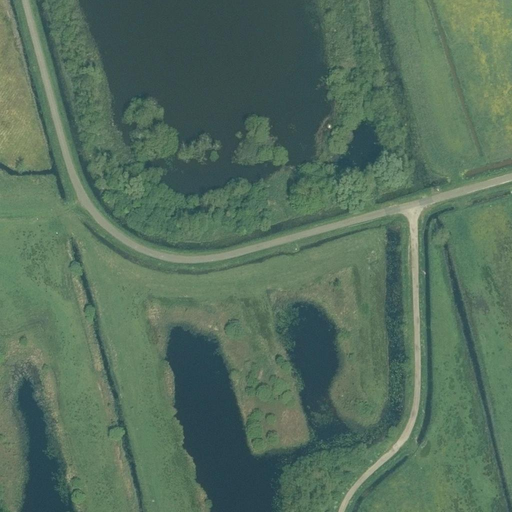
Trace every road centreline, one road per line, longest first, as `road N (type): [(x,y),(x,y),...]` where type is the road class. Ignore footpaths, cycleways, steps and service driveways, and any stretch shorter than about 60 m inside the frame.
road 1 (unclassified): [(511,178),(226,256),(157,256),(109,230),(79,193),(23,0)]
road 2 (track): [(410,206),(414,411),(404,437),(341,511)]
